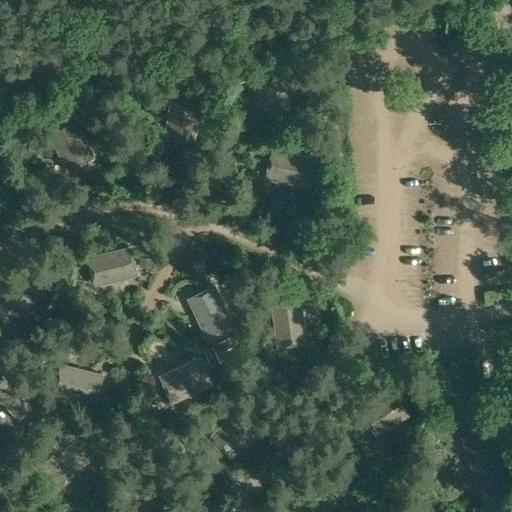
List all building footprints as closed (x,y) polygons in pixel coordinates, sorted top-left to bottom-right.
[(281,113),(293,88),(267,75),(255,100),(281,113)] [(194,141),(201,99),(172,94),(165,136),(194,141)] [(69,169),(94,156),(74,117),(48,130),(69,169)] [(308,186),(314,157),(274,148),(267,176),(308,186)] [(97,284),(137,273),(130,245),(89,256),(97,284)] [(0,317),(10,327),(41,295),(20,275),(0,295),(0,317)] [(207,337),(234,325),(215,285),(188,297),(207,337)] [(278,345),(307,341),(300,299),(272,303),(278,345)] [(172,401),(213,382),(201,356),(160,375),(172,401)] [(95,401),(103,373),(62,363),(55,391),(95,401)] [(19,417),(30,406),(0,373),(0,400),(2,399),(19,417)] [(376,433),(408,415),(393,390),(361,408),(376,433)] [(232,455),(263,427),(244,406),(212,434),(232,455)] [(68,454),(85,437),(75,426),(37,463),(60,487),(80,467),(68,454)] [(486,428),(462,434),(475,484),(500,477),(486,428)] [(371,492),(343,464),(324,484),(351,511),(371,492)] [(311,511),(301,497),(279,511),(311,511)] [(186,511),(179,499),(156,511),(186,511)]
